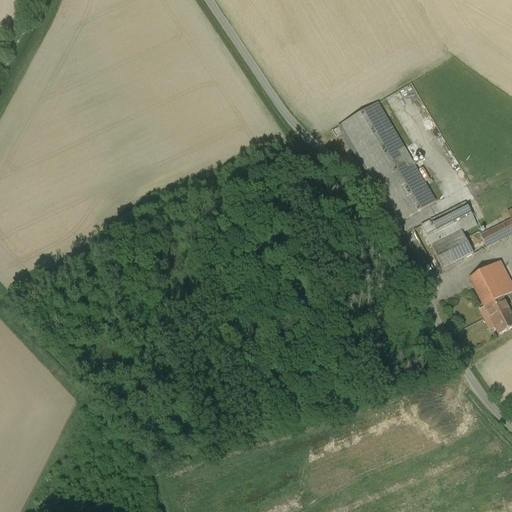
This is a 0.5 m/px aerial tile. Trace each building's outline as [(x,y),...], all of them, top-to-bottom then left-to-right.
[(382,103),(344,124),(400,224),(437,202),(382,103)] [(478,221),(468,202),(424,224),(444,264),(475,249),(465,228),(478,221)] [(511,221),(480,237),(486,248),(511,235),(511,211),(508,213),(511,221)] [(470,280),(484,308),(503,298),(511,293),(511,288),(499,264),(470,280)] [(511,328),(511,316),(503,298),(484,308),(498,335),(511,328)]
